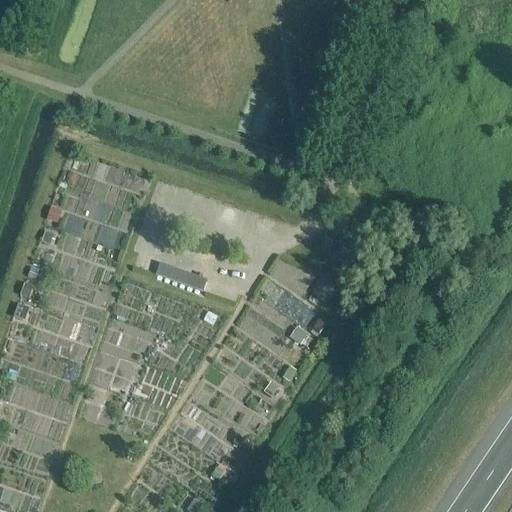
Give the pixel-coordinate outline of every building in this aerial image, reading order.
[(57,226),(61,214),(51,211),(47,222),(57,226)] [(44,233),(40,244),(47,247),(51,236),(44,233)] [(205,282),(159,267),(155,278),(201,293),(205,282)] [(329,308),(340,291),(323,280),(312,296),(329,308)] [(22,298),(28,300),(32,289),(25,287),(23,286),(19,297),(22,298)] [(312,332),(319,336),(325,327),(318,323),(312,332)] [(301,348),(307,338),(297,331),(290,341),(301,348)] [(277,389),(269,384),(263,393),(270,398),(277,389)] [(119,425),(123,407),(90,400),(87,419),(119,425)] [(57,418),(70,419),(72,403),(59,401),(57,418)] [(239,449),(243,443),(237,438),(232,445),(239,449)] [(223,474),(217,469),(211,478),(218,482),(223,474)]
